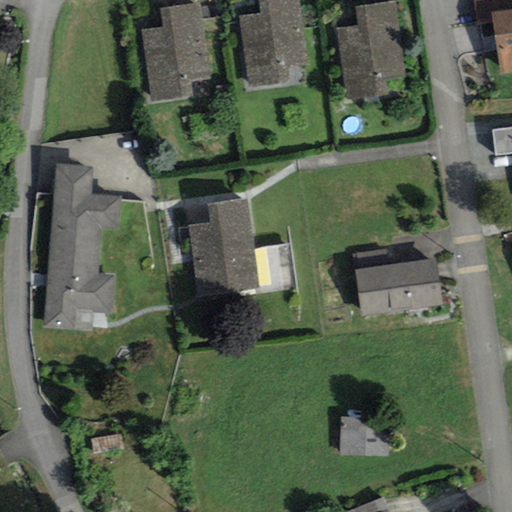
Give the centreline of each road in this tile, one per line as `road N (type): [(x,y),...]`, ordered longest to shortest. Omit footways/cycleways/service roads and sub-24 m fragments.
road 1 (residential): [(72,511),(24,389),(13,262),(48,0)]
road 2 (residential): [(426,0),(444,74),(505,511)]
